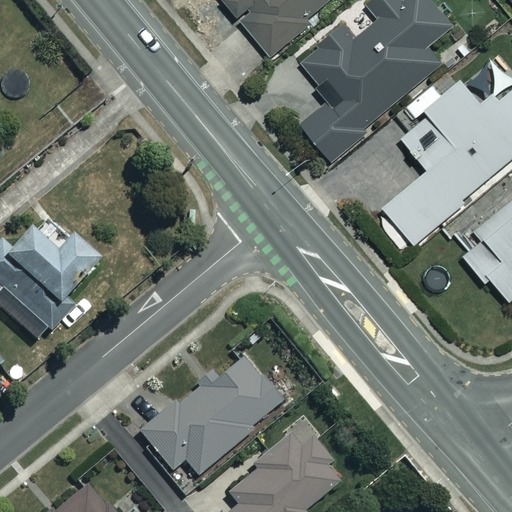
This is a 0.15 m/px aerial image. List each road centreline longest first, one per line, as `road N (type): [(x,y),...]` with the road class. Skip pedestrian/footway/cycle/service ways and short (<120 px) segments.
road 1 (residential): [(0,441),(276,212)]
road 2 (tertiary): [(475,452),(276,212)]
road 3 (tertiary): [(276,212),(100,0)]
